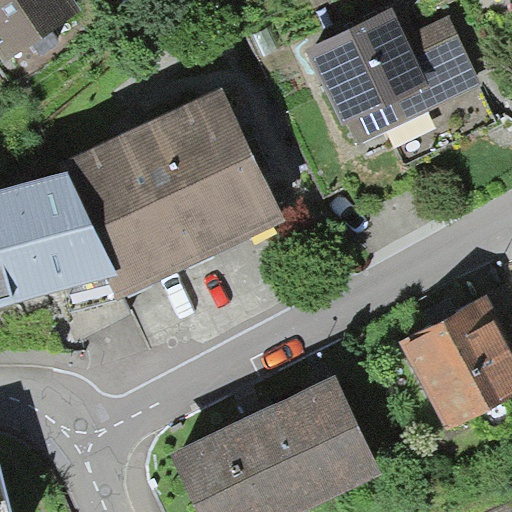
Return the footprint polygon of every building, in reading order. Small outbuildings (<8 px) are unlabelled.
[(65,0),(0,0),(0,56),(10,73),(83,28),(65,0)] [(310,54),(347,133),(414,101),(421,116),(482,87),(449,17),(415,33),(404,10),(310,54)] [(232,108),(71,175),(121,292),(282,225),(232,108)] [(65,179),(0,195),(0,315),(110,288),(65,179)] [(511,353),(488,306),(399,351),(448,445),(511,412),(511,353)] [(330,379),(166,460),(192,511),(322,511),(382,483),(330,379)]
